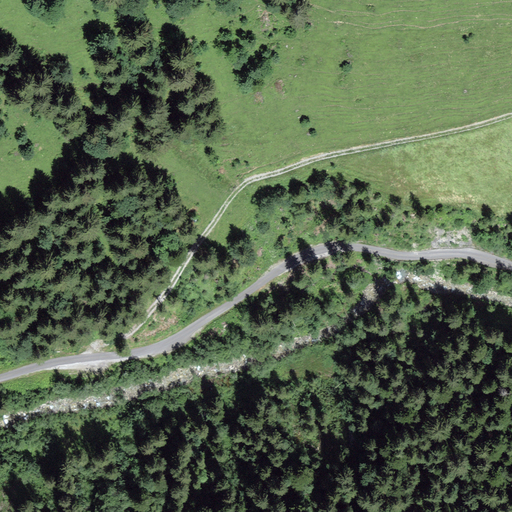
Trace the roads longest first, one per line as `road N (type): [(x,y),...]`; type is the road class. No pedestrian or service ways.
road 1 (unclassified): [(511,266),(472,255),(337,248),(294,262),(159,348),(0,377)]
road 2 (track): [(88,358),(93,344),(149,322),(234,191),(254,179),(511,117)]
